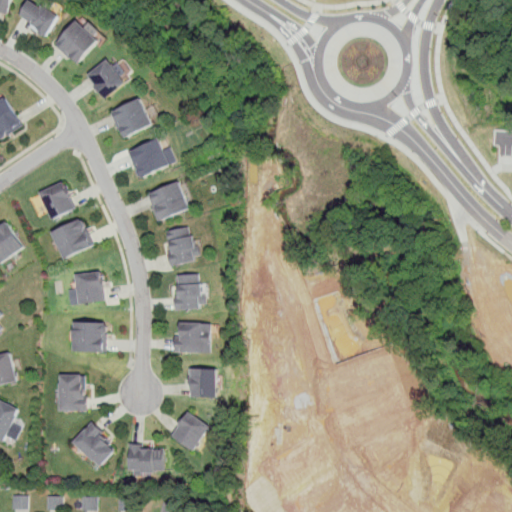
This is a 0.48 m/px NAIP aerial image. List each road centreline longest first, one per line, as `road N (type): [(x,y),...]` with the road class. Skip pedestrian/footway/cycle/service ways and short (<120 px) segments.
road 1 (residential): [(332,98),(289,156),(274,244),(333,427),(359,472),(402,511)]
road 2 (residential): [(0,50),(66,105),(117,205),(140,276),(142,389)]
road 3 (tertiary): [(406,82),(404,40),(377,18),(338,22),(319,45),(321,86),(340,104),(378,107),(406,82)]
road 4 (tertiary): [(366,110),(399,126),(511,242)]
road 5 (tertiary): [(511,213),(416,112),(406,82)]
